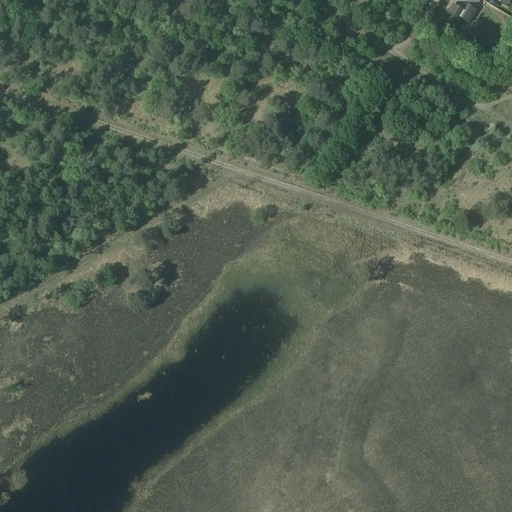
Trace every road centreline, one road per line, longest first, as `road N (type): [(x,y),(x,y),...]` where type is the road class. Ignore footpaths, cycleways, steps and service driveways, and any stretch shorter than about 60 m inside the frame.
road 1 (track): [(511,261),(0,90)]
road 2 (track): [(483,110),(309,0)]
